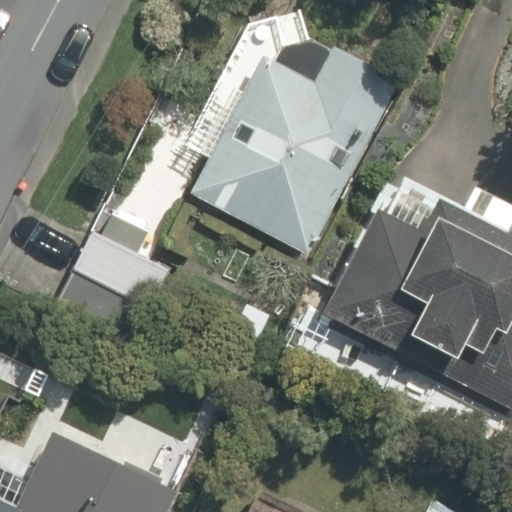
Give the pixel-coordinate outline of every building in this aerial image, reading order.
[(266,10),(173,191),(297,254),(390,74),(266,10)] [(338,313),(326,342),(511,417),(511,205),(465,187),(454,212),(413,196),(403,219),(357,200),(315,304),(338,313)] [(89,225),(66,264),(133,304),(157,264),(89,225)] [(160,511),(169,493),(36,433),(23,461),(0,450),(0,511),(160,511)] [(449,511),(423,499),(416,511),(449,511)]
